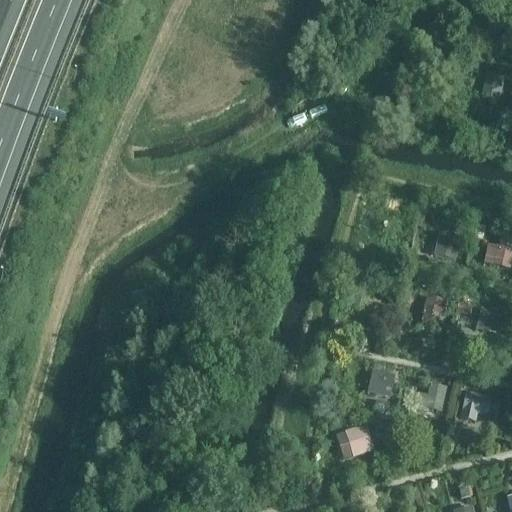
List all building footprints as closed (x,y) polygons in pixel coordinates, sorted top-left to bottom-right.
[(484,70),(481,97),(502,99),(504,72),(484,70)] [(461,238),(438,232),(433,252),(455,259),(461,238)] [(351,277),(344,294),(373,305),(380,287),(351,277)] [(489,309),(482,334),(503,340),(509,315),(489,309)] [(370,373),(367,396),(392,400),(395,377),(370,373)] [(426,383),(421,414),(443,418),(449,387),(426,383)] [(458,392),(455,415),(480,418),(483,395),(458,392)] [(355,425),(336,436),(348,457),(367,446),(355,425)]
